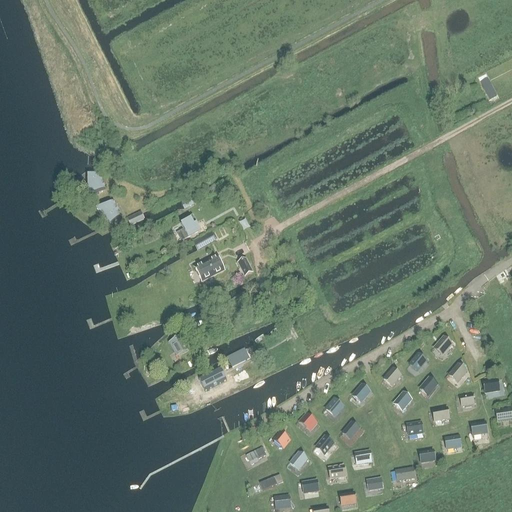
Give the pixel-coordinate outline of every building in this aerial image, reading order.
[(493,90),(486,94),(489,100),(496,96),(493,90)] [(99,176),(87,176),(88,196),(104,190),(99,176)] [(227,185),(222,188),(226,196),(231,193),(227,185)] [(180,203),(183,209),(196,203),(193,197),(180,203)] [(113,203),(96,210),(110,225),(119,218),(113,203)] [(140,212),(126,218),(129,225),(143,219),(140,212)] [(181,226),(184,231),(177,235),(181,241),(200,231),(192,217),(189,219),(190,220),(181,226)] [(211,232),(192,243),(196,251),(216,241),(211,232)] [(217,256),(195,268),(202,282),(224,270),(217,256)] [(237,263),(244,278),(253,273),(246,259),(237,263)] [(248,314),(260,309),(257,301),(244,306),(248,314)] [(181,336),(168,344),(169,346),(174,354),(178,351),(180,356),(189,351),(181,336)] [(442,357),(451,346),(443,339),(434,350),(442,357)] [(249,360),(244,350),(237,353),(242,363),(249,360)] [(418,353),(409,363),(416,370),(425,359),(418,353)] [(459,365),(449,377),(458,385),(468,373),(459,365)] [(492,365),(483,369),(486,375),(495,371),(492,365)] [(220,370),(198,380),(204,392),(226,381),(220,370)] [(393,370),(383,381),(391,387),(400,377),(393,370)] [(429,379),(420,390),(427,397),(437,386),(429,379)] [(498,382),(482,384),(484,396),(500,393),(498,382)] [(362,386),(353,397),(361,404),(370,393),(362,386)] [(411,401),(403,394),(394,405),(401,411),(411,401)] [(473,395),(460,397),(462,408),(475,405),(473,395)] [(334,399),(326,409),(334,416),(342,406),(334,399)] [(447,410),(433,412),(434,422),(448,420),(447,410)] [(511,421),(510,411),(496,413),(497,423),(511,421)] [(316,423),(305,413),(298,421),(310,431),(316,423)] [(470,424),(472,438),(487,435),(485,422),(470,424)] [(351,423),(342,435),(350,442),(360,430),(351,423)] [(408,437),(422,434),(421,424),(407,427),(408,437)] [(292,441),(280,432),(272,441),(285,451),(292,441)] [(316,449),(324,456),(333,445),(325,438),(316,449)] [(459,438),(445,440),(447,451),(461,449),(459,438)] [(246,456),(251,466),(259,462),(258,460),(266,456),(262,448),(246,456)] [(434,451),(420,453),(421,463),(435,461),(434,451)] [(355,455),(356,466),(371,463),(369,453),(355,455)] [(307,460),(299,454),(290,465),(298,471),(307,460)] [(342,467),(328,470),(330,480),(344,478),(342,467)] [(414,479),(413,469),(396,472),(397,482),(414,479)] [(262,492),(282,484),(279,476),(259,484),(262,492)] [(379,480),(368,482),(369,492),(381,490),(379,480)] [(318,492),(316,482),(302,485),(304,495),(318,492)] [(354,495),(340,497),(341,507),(355,505),(354,495)] [(289,497),(275,499),(276,510),(290,508),(289,497)]
